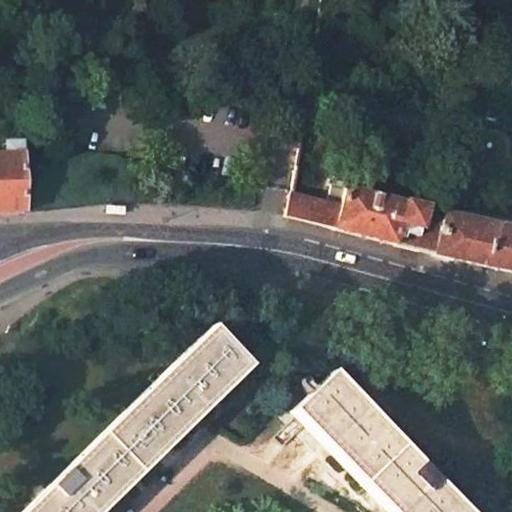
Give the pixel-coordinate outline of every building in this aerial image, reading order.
[(280,144),(298,148),(299,140),(301,129),(283,126),(280,144)] [(0,214),(21,213),(20,163),(20,154),(19,144),(1,145),(2,155),(0,155),(0,214)] [(345,181),(332,178),(325,205),(289,195),(284,217),(332,230),(343,188),(344,188),(345,181)] [(422,208),(344,188),(343,188),(332,230),(392,245),(433,255),(442,220),(421,215),(422,208)] [(511,229),(443,215),(442,220),(433,255),(453,260),(482,266),(511,272),(511,229)] [(92,511),(242,365),(206,329),(182,352),(20,511),(92,511)] [(295,411),(393,511),(480,511),(339,368),(295,411)]
